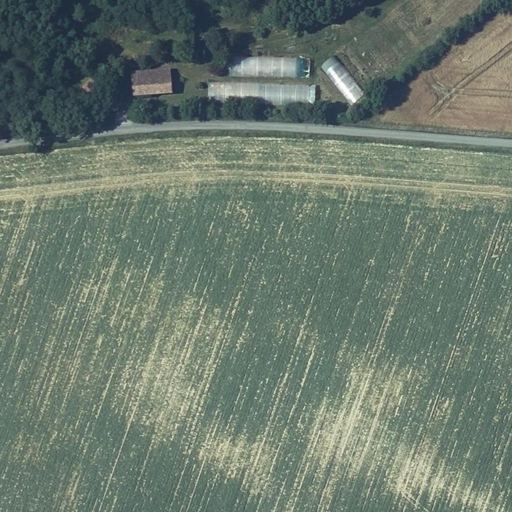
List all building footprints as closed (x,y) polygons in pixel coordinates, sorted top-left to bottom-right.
[(337,55),(323,64),(350,109),(365,100),(337,55)] [(297,78),(298,59),(228,57),(228,75),(297,78)] [(170,68),(130,72),(133,98),(173,94),(170,68)] [(92,76),(82,88),(90,95),(100,83),(92,76)] [(315,84),(208,81),(207,102),(314,106),(315,84)]
